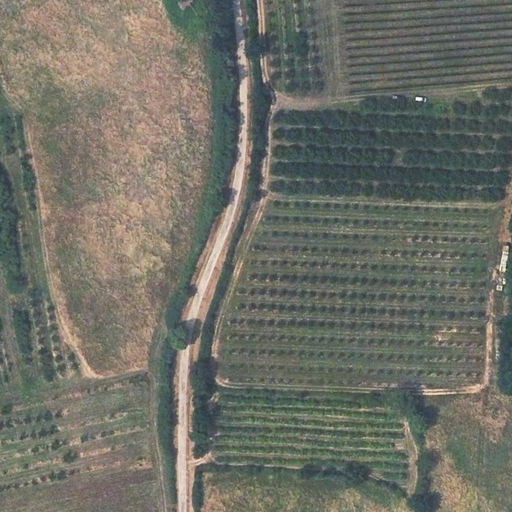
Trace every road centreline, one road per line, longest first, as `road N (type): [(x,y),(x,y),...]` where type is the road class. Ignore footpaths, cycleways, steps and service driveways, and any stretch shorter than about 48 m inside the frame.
road 1 (track): [(258,0),(274,97),(263,193),(217,335),(218,380),(476,388),(485,382),(490,304)]
road 2 (residential): [(234,0),(241,154),(186,357),(183,511)]
